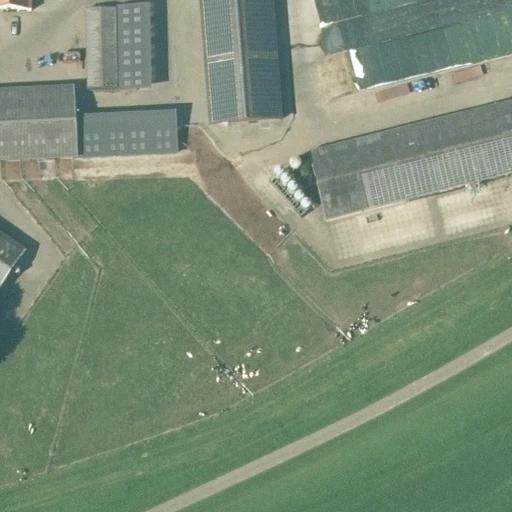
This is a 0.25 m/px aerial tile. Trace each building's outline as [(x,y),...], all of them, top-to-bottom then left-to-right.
[(0,0),(0,13),(31,13),(30,0),(0,0)] [(270,0),(217,0),(227,126),(280,122),(270,0)] [(315,0),(323,30),(440,0),(315,0)] [(136,10),(86,12),(87,93),(137,91),(136,10)] [(511,12),(316,61),(326,104),(511,56),(511,12)] [(71,92),(0,95),(0,163),(75,160),(73,129),(71,92)] [(511,105),(496,110),(511,171),(511,105)] [(511,171),(496,110),(309,157),(326,223),(511,175),(511,171)] [(173,123),(73,129),(75,160),(75,161),(176,155),(173,123)] [(0,287),(22,255),(0,239),(0,287)]
